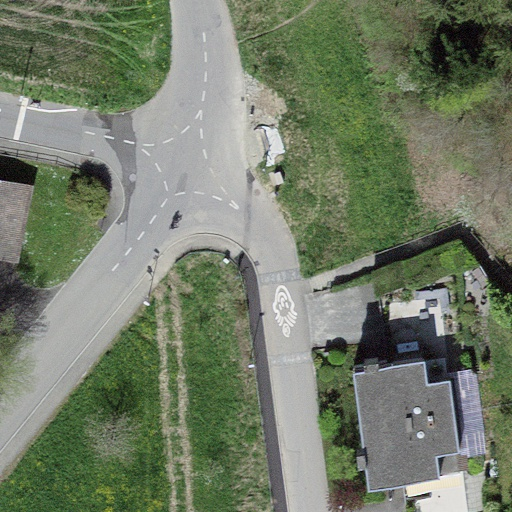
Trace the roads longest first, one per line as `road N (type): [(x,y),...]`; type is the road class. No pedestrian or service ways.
road 1 (residential): [(309,511),(273,233),(222,174),(186,161)]
road 2 (residential): [(0,409),(170,198),(186,161)]
road 3 (residential): [(186,161),(0,114)]
road 4 (unclassified): [(186,161),(209,79),(197,0)]
